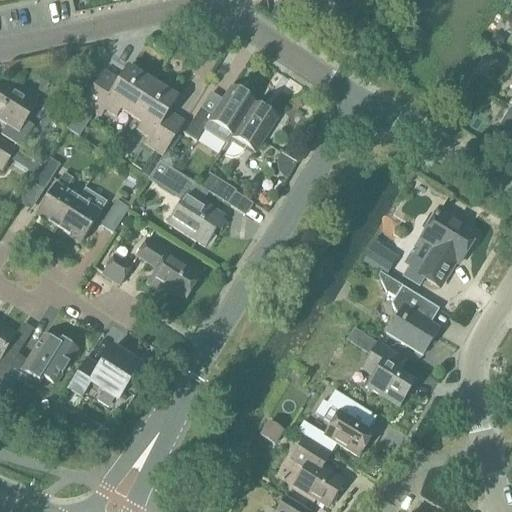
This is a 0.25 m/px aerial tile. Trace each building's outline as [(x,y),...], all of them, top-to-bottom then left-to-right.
[(330,0),(333,12),(361,6),(359,0),(330,0)] [(336,24),(363,18),(361,6),(333,12),(336,24)] [(275,9),(270,17),(284,26),(289,18),(275,9)] [(363,18),(336,24),(339,36),(366,30),(363,18)] [(130,119),(152,85),(128,69),(115,90),(98,80),(81,106),(99,117),(103,111),(115,118),(119,112),(130,119)] [(0,138),(19,151),(34,129),(25,123),(36,106),(1,84),(0,85),(0,122),(5,126),(0,133),(0,138)] [(176,101),(152,85),(130,119),(142,126),(137,133),(149,140),(144,147),(155,154),(142,175),(149,179),(154,172),(159,165),(163,159),(180,132),(163,121),(176,101)] [(252,107),(253,108),(254,106),(229,91),(213,117),(201,109),(184,136),(196,143),(202,134),(225,148),(232,138),(234,135),(236,132),(252,107)] [(455,103),(444,120),(455,127),(465,109),(455,103)] [(276,122),(253,108),(252,107),(236,132),(234,135),(232,138),(225,148),(220,156),(228,161),(233,162),(238,161),(244,157),(248,151),(255,156),(276,122)] [(511,110),(509,109),(488,143),(511,157),(511,110)] [(0,174),(15,151),(0,141),(0,174)] [(44,193),(60,167),(47,159),(31,184),(44,193)] [(159,165),(148,185),(156,189),(160,183),(178,194),(187,183),(159,165)] [(35,217),(58,232),(76,202),(63,194),(72,180),(63,175),(54,189),(54,188),(35,217)] [(235,195),(209,178),(201,189),(228,207),(235,195)] [(224,219),(187,195),(167,226),(204,249),(224,219)] [(76,202),(58,232),(79,245),(98,216),(76,202)] [(111,237),(126,214),(128,210),(117,203),(99,230),(111,237)] [(464,257),(476,238),(453,224),(454,221),(438,211),(420,241),(434,250),(417,277),(438,289),(460,254),(464,257)] [(181,266),(167,258),(170,254),(147,239),(134,259),(155,273),(148,285),(160,292),(162,289),(184,303),(201,275),(183,263),(181,266)] [(367,255),(362,264),(385,278),(390,269),(367,255)] [(119,290),(131,269),(111,258),(99,279),(119,290)] [(386,336),(421,358),(437,331),(429,326),(437,313),(378,276),(377,277),(386,295),(387,295),(394,300),(390,306),(396,319),(386,336)] [(0,381),(8,369),(22,347),(32,332),(21,326),(14,336),(0,327),(0,381)] [(24,374),(22,377),(17,384),(34,394),(43,379),(54,386),(76,352),(61,342),(58,347),(42,337),(21,372),(24,374)] [(397,410),(412,386),(391,373),(399,360),(376,346),(360,371),(373,379),(365,391),(397,410)] [(116,401),(137,367),(111,350),(99,369),(85,360),(65,391),(79,400),(89,384),(116,401)] [(0,381),(0,403),(4,406),(17,384),(22,377),(8,369),(0,381)] [(322,439),(318,436),(312,446),(329,456),(335,447),(357,460),(372,436),(367,433),(376,419),(334,392),(326,405),(322,403),(314,416),(330,426),(322,439)] [(88,420),(79,433),(93,443),(102,430),(88,420)] [(268,424),(259,437),(273,446),(281,432),(268,424)] [(326,510),(342,485),(320,471),(329,456),(312,446),(300,438),(284,463),(301,473),(291,489),(326,510)] [(305,511),(284,499),(275,511),(305,511)]
